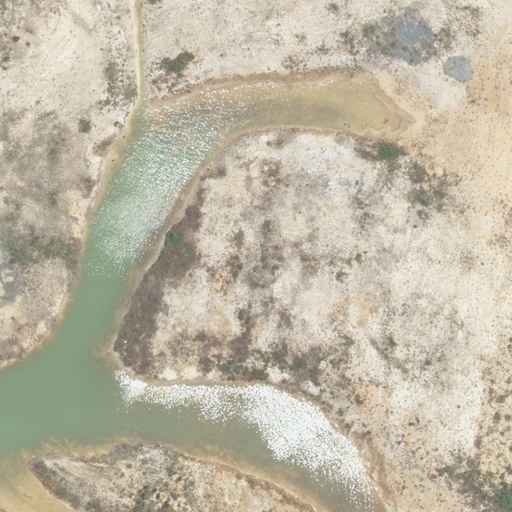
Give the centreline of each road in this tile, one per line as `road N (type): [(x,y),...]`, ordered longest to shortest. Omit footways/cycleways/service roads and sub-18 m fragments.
road 1 (unknown): [(0,499),(511,508)]
road 2 (unknown): [(247,511),(250,0)]
road 3 (unknown): [(250,80),(0,73)]
